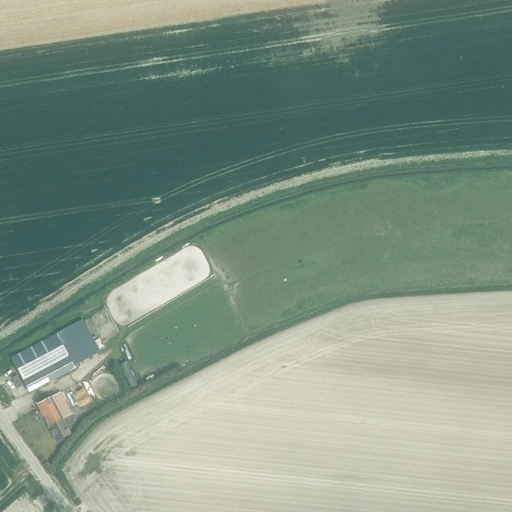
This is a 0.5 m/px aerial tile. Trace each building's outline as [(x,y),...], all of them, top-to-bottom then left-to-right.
[(82,321),(56,335),(11,359),(20,376),(2,386),(11,402),(74,369),(72,366),(99,352),(82,321)] [(151,378),(158,373),(155,368),(148,373),(151,378)] [(75,386),(69,388),(72,402),(79,400),(75,386)] [(55,441),(69,434),(70,434),(64,423),(71,420),(69,416),(71,414),(60,392),(36,404),(55,441)] [(91,410),(100,407),(98,402),(89,405),(91,410)]
